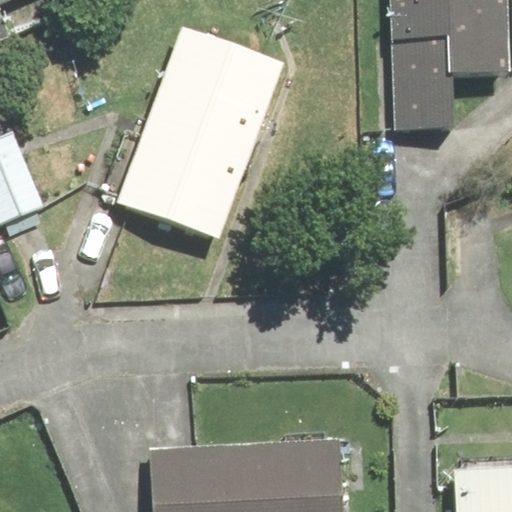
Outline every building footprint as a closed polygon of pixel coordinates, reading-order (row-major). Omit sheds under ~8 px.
[(0,0),(0,14),(32,0),(0,0)] [(503,80),(499,0),(387,0),(393,141),(451,138),(448,83),(503,80)] [(282,74),(178,36),(114,210),(218,248),(282,74)] [(8,134),(0,137),(0,228),(2,232),(44,213),(8,134)] [(148,453),(149,511),(339,511),(338,447),(148,453)] [(511,511),(511,475),(451,476),(451,511),(511,511)]
